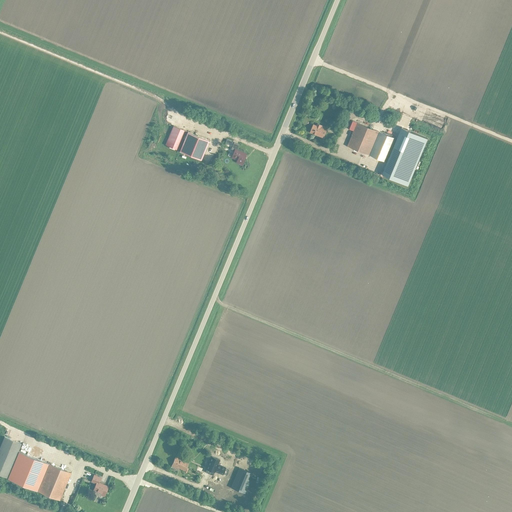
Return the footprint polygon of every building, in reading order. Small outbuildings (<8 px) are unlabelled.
[(347,145),(368,154),(378,131),(357,122),(347,145)] [(323,137),(326,130),(320,127),(321,125),(317,123),(316,126),(313,124),(310,132),(323,137)] [(165,145),(180,150),(187,131),(173,125),(165,145)] [(402,127),(382,174),(408,185),(428,138),(402,127)] [(187,131),(180,150),(201,159),(209,140),(187,131)] [(385,161),(395,138),(378,131),(368,154),(385,161)] [(242,164),(246,153),(237,149),(239,144),(234,142),(232,147),(235,149),(231,158),(237,160),(236,162),(242,164)] [(18,451),(21,443),(4,436),(0,447),(0,473),(7,477),(18,451)] [(18,451),(7,477),(7,478),(38,491),(49,464),(18,451)] [(172,453),(167,463),(179,468),(183,459),(172,453)] [(223,474),(225,468),(218,464),(220,460),(211,456),(210,460),(209,460),(207,464),(208,465),(206,469),(214,472),(215,471),(223,474)] [(38,491),(59,500),(71,473),(49,464),(38,491)] [(253,473),(239,468),(231,487),(245,493),(253,473)] [(102,494),(102,495),(104,496),(108,486),(99,482),(101,477),(94,474),(91,481),(96,483),(93,490),(102,494)]
